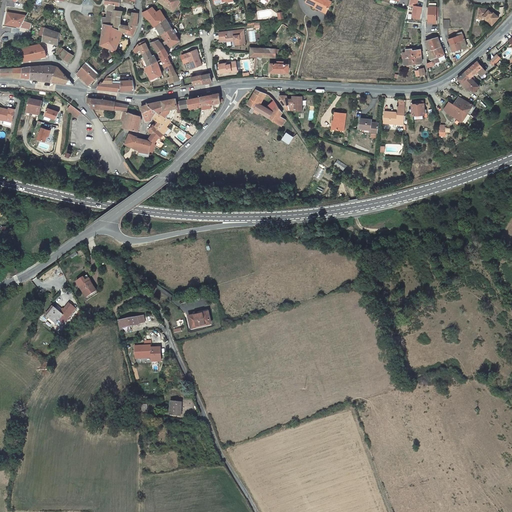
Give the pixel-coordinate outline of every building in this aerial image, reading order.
[(181,0),(173,0),(168,6),(174,10),(181,0)] [(332,2),(329,0),(307,0),(306,2),(319,8),(321,5),(328,9),(332,2)] [(102,23),(105,23),(114,24),(116,9),(110,8),(109,8),(108,16),(104,16),(102,23)] [(124,10),(116,9),(114,24),(122,25),(122,22),(124,10)] [(27,14),(5,10),(3,24),(29,29),(32,24),(23,21),(27,14)] [(489,12),(479,10),(478,17),(478,18),(483,19),(490,27),(491,28),(498,21),(493,15),(492,16),(489,13),(489,12)] [(94,22),(102,23),(103,15),(95,14),(94,22)] [(131,24),(122,22),(122,25),(122,27),(125,29),(135,34),(140,24),(140,20),(133,18),(131,24)] [(125,30),(114,24),(105,23),(104,35),(112,38),(113,32),(123,34),(125,30)] [(180,40),(172,27),(162,33),(166,38),(167,38),(171,46),(180,40)] [(59,44),(61,32),(48,28),(45,40),(59,44)] [(245,28),(220,31),(221,39),(236,37),(237,43),(247,42),(245,28)] [(102,44),(118,49),(123,34),(113,32),(112,38),(104,35),(102,44)] [(449,43),(459,41),(463,39),(462,34),(448,38),(449,43)] [(434,48),(441,46),(437,36),(425,40),(430,59),(437,57),(434,48)] [(162,40),(160,38),(152,41),(159,50),(165,45),(164,43),(162,40)] [(139,42),(143,50),(150,47),(146,39),(139,42)] [(459,41),(449,43),(451,51),(453,50),(453,53),(461,51),(466,50),(465,43),(460,44),(459,41)] [(23,47),(26,60),(47,55),(47,53),(48,53),(47,51),(46,51),(46,49),(41,43),(36,44),(35,42),(33,43),(33,45),(31,45),(30,44),(28,44),(28,46),(23,47)] [(169,54),(165,45),(159,50),(162,58),(168,55),(169,54)] [(75,54),(67,49),(59,46),(57,52),(70,61),(75,54)] [(251,55),(277,56),(277,50),(280,50),(280,47),(271,47),(266,47),(252,46),(251,55)] [(430,59),(431,61),(425,62),(426,66),(433,65),(433,63),(446,58),(445,57),(441,46),(434,48),(437,57),(430,59)] [(156,61),(158,60),(155,52),(153,53),(150,47),(143,50),(144,52),(150,63),(156,61)] [(405,57),(419,55),(419,49),(415,49),(415,48),(406,48),(405,57)] [(187,53),(193,68),(203,64),(197,49),(187,53)] [(491,62),(494,65),(496,63),(502,57),(498,54),(492,60),(493,60),(491,62)] [(406,64),(420,63),(419,55),(405,57),(406,64)] [(238,71),(237,65),(236,65),(234,60),(230,61),(231,63),(227,64),(227,62),(219,63),(221,72),(232,70),(232,72),(238,71)] [(279,63),(272,63),(272,71),(290,72),(290,63),(285,63),(285,61),(279,60),(279,63)] [(151,78),(163,73),(160,65),(158,66),(156,61),(150,63),(144,66),(146,71),(147,70),(151,78)] [(466,72),(470,76),(471,77),(473,75),(478,71),(482,74),(487,70),(479,61),(466,72)] [(85,78),(91,84),(101,75),(90,63),(78,73),(84,79),(85,78)] [(14,67),(13,75),(31,77),(32,65),(21,67),(14,67)] [(52,80),(57,66),(56,65),(53,65),(49,65),(32,65),(31,77),(52,80)] [(57,66),(52,80),(74,83),(58,66),(57,66)] [(0,67),(0,74),(2,74),(13,75),(14,67),(2,68),(0,67)] [(169,69),(171,75),(168,76),(171,82),(180,78),(177,72),(174,67),(169,69)] [(202,73),(203,81),(213,79),(211,71),(209,72),(202,73)] [(470,76),(466,72),(459,79),(463,83),(470,76)] [(203,81),(202,73),(192,75),(194,82),(194,83),(203,81)] [(120,92),(120,87),(121,87),(121,82),(113,83),(113,77),(107,76),(103,81),(102,80),(98,86),(99,87),(99,89),(102,89),(111,91),(120,92)] [(470,76),(463,83),(471,90),(472,89),(475,92),(481,86),(471,77),(470,76)] [(120,87),(120,92),(136,92),(134,82),(121,82),(121,87),(120,87)] [(250,103),(256,108),(259,103),(261,104),(266,96),(264,95),(264,94),(257,90),(250,103)] [(221,92),(200,95),(202,104),(210,103),(222,101),(221,92)] [(289,103),(288,99),(287,95),(281,94),(279,97),(284,105),(289,103)] [(190,106),(202,104),(200,95),(189,97),(190,106)] [(460,95),(455,103),(469,112),(474,104),(460,95)] [(149,102),(157,112),(167,116),(169,113),(172,113),(175,106),(178,106),(176,96),(149,102)] [(295,109),(303,110),(303,102),(303,96),(295,96),(295,97),(293,97),(293,99),(288,99),(289,103),(290,109),(295,109)] [(43,101),(30,97),(26,110),(38,114),(39,115),(43,101)] [(92,106),(102,106),(104,99),(89,97),(88,101),(89,101),(93,102),(92,106)] [(187,98),(180,99),(181,106),(188,105),(187,98)] [(281,115),(283,112),(274,98),(266,106),(261,104),(259,103),(256,108),(263,112),(266,114),(267,111),(271,113),(274,109),(281,115)] [(406,107),(405,99),(397,98),(397,100),(397,107),(398,114),(395,114),(395,111),(386,111),(384,112),(383,123),(404,124),(406,107)] [(104,99),(102,106),(115,107),(116,100),(113,100),(104,99)] [(414,112),(414,114),(427,114),(427,112),(428,112),(428,108),(426,109),(425,102),(424,102),(424,99),(418,99),(418,103),(414,103),(414,112)] [(128,109),(130,103),(116,100),(115,107),(128,109)] [(469,112),(455,103),(450,100),(445,108),(447,111),(463,121),(469,112)] [(1,101),(0,103),(0,112),(4,114),(13,116),(16,104),(11,102),(10,104),(1,101)] [(157,112),(149,102),(142,106),(142,108),(144,114),(146,120),(151,120),(155,118),(153,117),(157,112)] [(78,117),(81,112),(71,104),(68,110),(75,115),(78,117)] [(474,104),(469,112),(472,114),(477,106),(474,104)] [(47,106),(45,114),(56,118),(60,109),(56,108),(55,109),(47,106)] [(261,113),(256,109),(253,107),(250,112),(254,114),(255,113),(259,116),(261,113)] [(277,122),(283,126),(286,119),(281,115),(274,109),(271,113),(267,111),(266,114),(277,122)] [(141,115),(127,110),(126,117),(123,126),(139,130),(141,121),(141,118),(141,115)] [(336,119),(336,127),(344,128),(346,112),(335,111),(334,119),(336,119)] [(168,125),(172,120),(167,116),(157,112),(153,117),(155,118),(159,121),(156,125),(163,130),(162,131),(167,135),(173,129),(168,125)] [(476,116),(472,114),(469,112),(463,121),(468,121),(476,116)] [(372,129),(379,130),(379,124),(371,124),(372,120),(372,117),(362,116),(361,126),(366,127),(366,126),(372,127),(372,129)] [(163,139),(167,135),(162,131),(154,123),(149,130),(153,132),(148,139),(153,141),(151,150),(154,151),(156,145),(162,148),(165,142),(158,138),(159,137),(163,139)] [(51,128),(42,125),(38,137),(45,140),(47,135),(48,132),(49,132),(51,128)] [(126,143),(137,148),(140,148),(142,149),(142,154),(148,156),(151,150),(153,141),(148,139),(146,138),(145,138),(144,142),(140,141),(141,137),(137,136),(138,135),(130,132),(126,143)] [(283,139),(290,144),(295,137),(288,132),(283,139)] [(343,170),(346,165),(337,160),(334,165),(343,170)] [(82,287),(88,296),(97,289),(92,280),(88,282),(87,281),(82,283),(83,286),(82,287)] [(53,310),(48,315),(57,324),(65,315),(70,319),(79,310),(73,304),(69,309),(70,310),(64,312),(62,311),(57,307),(54,311),(53,310)] [(205,311),(186,315),(188,328),(208,324),(205,311)] [(128,321),(120,323),(121,330),(139,326),(137,319),(128,320),(128,321)] [(145,345),(135,346),(135,359),(151,358),(151,362),(162,362),(161,347),(152,347),(151,340),(145,341),(145,345)] [(181,418),(181,405),(171,405),(171,417),(181,418)]
